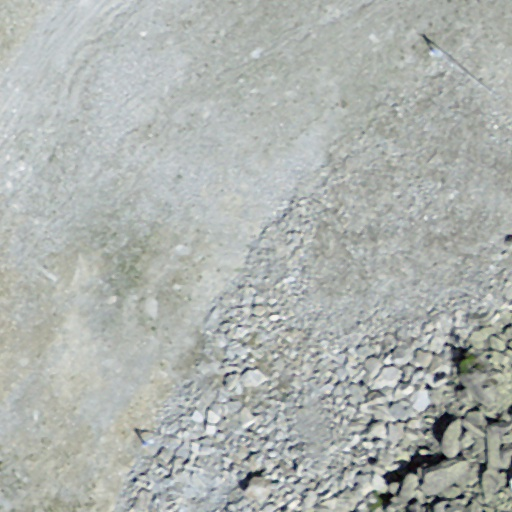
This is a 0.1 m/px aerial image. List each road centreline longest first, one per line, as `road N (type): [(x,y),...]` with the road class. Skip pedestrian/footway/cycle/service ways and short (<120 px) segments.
road 1 (track): [(198,0),(86,72),(0,294)]
road 2 (track): [(511,10),(473,28),(376,0)]
